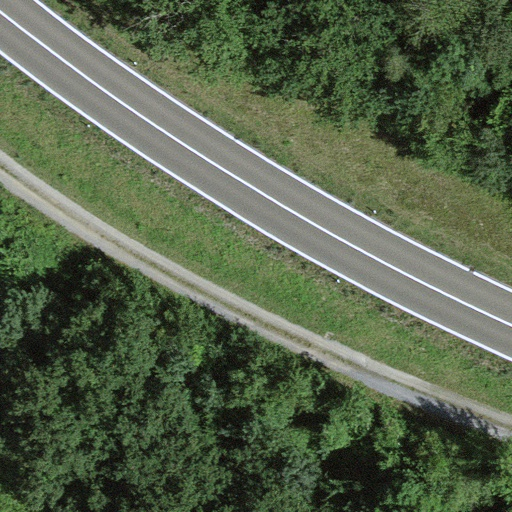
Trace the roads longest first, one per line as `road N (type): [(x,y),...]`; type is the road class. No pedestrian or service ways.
road 1 (secondary): [(511,323),(231,174),(0,9)]
road 2 (track): [(0,183),(364,382),(511,433)]
